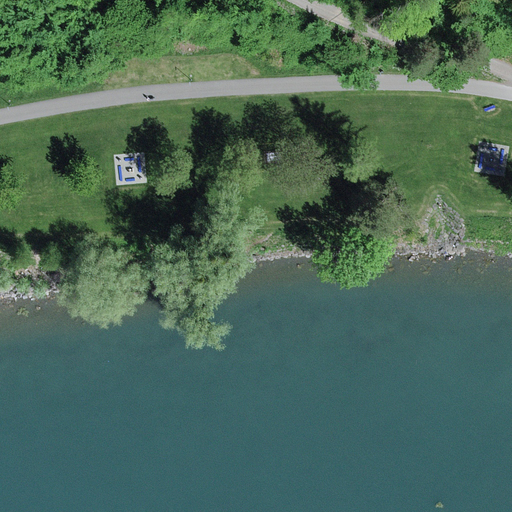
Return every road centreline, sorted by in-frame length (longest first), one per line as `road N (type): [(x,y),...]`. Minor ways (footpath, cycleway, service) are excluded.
road 1 (unclassified): [(511,95),(445,83),(311,84),(92,98),(0,115)]
road 2 (track): [(511,76),(305,0)]
